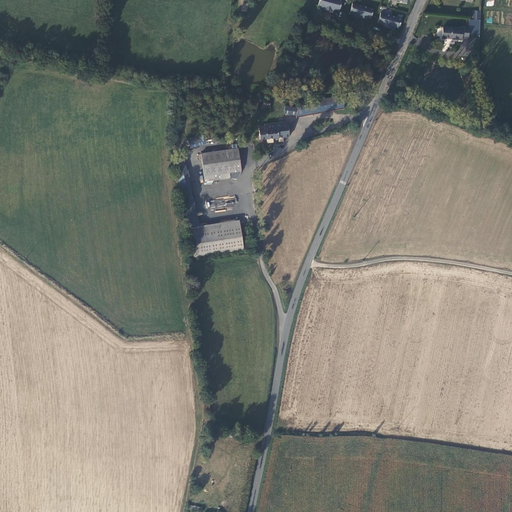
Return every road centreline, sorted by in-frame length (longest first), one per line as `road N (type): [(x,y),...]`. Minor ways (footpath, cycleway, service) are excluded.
road 1 (tertiary): [(371,117),(292,306),(252,511)]
road 2 (unclassified): [(371,117),(309,136),(246,170)]
